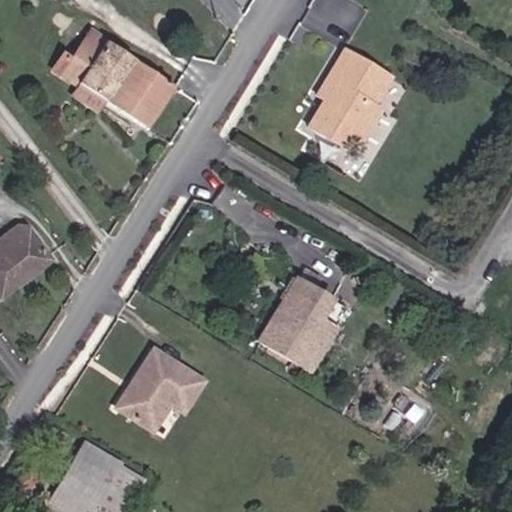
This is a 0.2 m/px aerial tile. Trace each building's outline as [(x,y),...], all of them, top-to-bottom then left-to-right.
[(89,32),(82,45),(68,58),(60,50),(52,59),(59,67),(66,75),(63,83),(100,114),(106,91),(155,117),(177,79),(89,32)] [(312,129),(331,140),(351,151),(356,140),(364,144),(383,110),(376,105),(391,77),(345,52),(320,99),(331,104),(326,113),(322,111),(312,129)] [(53,260),(24,222),(0,240),(0,293),(4,300),(53,260)] [(260,342),(296,362),(314,372),(349,307),(331,298),(294,278),(260,342)] [(121,409),(125,411),(172,437),(206,376),(154,349),(135,383),(121,409)] [(119,511),(140,479),(124,470),(119,479),(82,460),(64,492),(99,511),(100,511),(103,507),(112,511),(119,511)]
